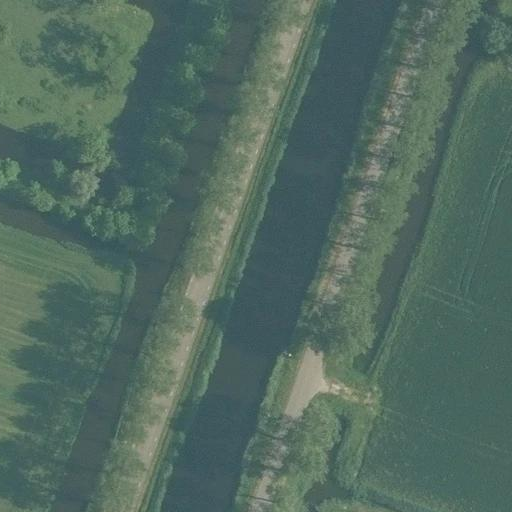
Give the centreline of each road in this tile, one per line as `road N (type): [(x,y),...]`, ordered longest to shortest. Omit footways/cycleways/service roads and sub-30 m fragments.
road 1 (tertiary): [(118,511),(298,0)]
road 2 (unclassified): [(257,511),(437,0)]
